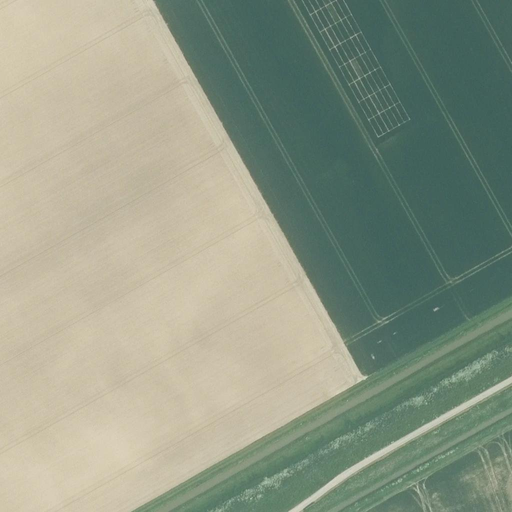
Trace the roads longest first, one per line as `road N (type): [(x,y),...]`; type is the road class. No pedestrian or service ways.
road 1 (track): [(511,333),(191,511)]
road 2 (unclassified): [(295,511),(348,472),(511,378)]
